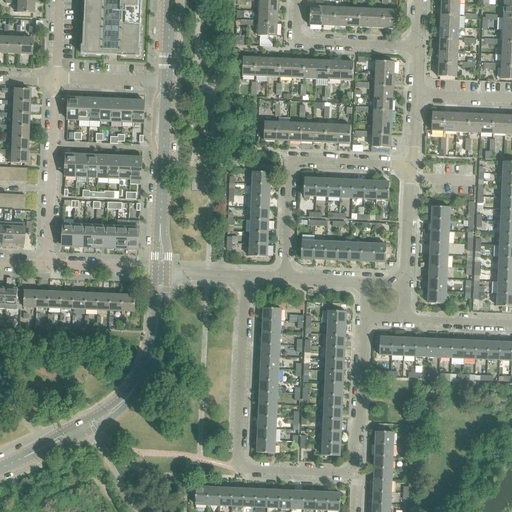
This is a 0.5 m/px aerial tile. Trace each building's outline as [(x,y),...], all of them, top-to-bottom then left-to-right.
[(85,0),(85,14),(84,24),(85,24),(84,46),(82,46),(82,55),(103,56),(104,56),(118,56),(118,57),(140,58),(141,49),(139,49),(140,26),(141,26),(141,10),(137,9),(137,0),(85,0)] [(278,1),(264,0),(259,0),(259,12),(278,13),(278,1)] [(33,14),(33,1),(17,1),(16,13),(21,13),(33,14)] [(460,5),(441,4),(440,16),(459,17),(460,5)] [(511,6),(504,6),(503,19),(511,19),(511,6)] [(310,26),(323,26),(324,8),(311,7),(310,26)] [(335,8),(324,8),(323,26),(334,27),(335,8)] [(348,9),(335,8),(334,27),(347,28),(348,9)] [(360,9),(348,9),(347,28),(359,28),(360,9)] [(372,10),(360,9),(359,28),(371,29),(372,10)] [(384,10),(372,10),(371,29),(383,29),(384,10)] [(397,11),(384,10),(383,29),(396,30),(397,11)] [(278,13),(259,12),(259,24),(277,25),(278,13)] [(459,17),(440,16),(440,28),(459,29),(459,17)] [(511,19),(503,19),(503,31),(511,31),(511,19)] [(277,25),(259,24),(258,37),(260,37),(272,37),(277,37),(277,25)] [(459,29),(440,28),(439,40),(458,41),(459,29)] [(511,31),(503,31),(502,43),(511,43),(511,31)] [(260,37),(259,47),(271,47),(272,37),(260,37)] [(19,38),(7,38),(6,54),(18,55),(19,38)] [(32,39),(19,38),(18,55),(31,55),(32,39)] [(458,41),(439,40),(439,53),(457,53),(458,41)] [(511,43),(502,43),(501,55),(511,55),(511,43)] [(457,53),(439,53),(438,65),(457,66),(457,53)] [(511,55),(501,55),(501,68),(511,67),(511,55)] [(242,77),(255,77),(256,59),(243,58),(242,77)] [(268,59),(256,59),(255,77),(267,78),(268,59)] [(280,60),(268,59),(267,78),(279,78),(280,60)] [(292,60),(280,60),(279,78),(292,79),(292,60)] [(304,61),(292,60),(292,79),(304,79),(304,61)] [(316,61),(304,61),(304,79),(315,80),(316,61)] [(329,62),(316,61),(315,80),(328,80),(329,62)] [(341,62),(329,62),(328,80),(340,81),(341,62)] [(354,63),(341,62),(340,81),(353,82),(354,63)] [(376,62),(375,74),(394,75),(394,63),(376,62)] [(457,66),(438,65),(438,77),(456,78),(457,66)] [(511,67),(501,68),(500,80),(511,80),(511,67)] [(394,75),(375,74),(375,86),(393,87),(394,75)] [(393,87),(375,86),(374,98),(393,99),(393,87)] [(13,89),(13,102),(29,102),(29,90),(13,89)] [(393,99),(374,98),(373,111),(392,111),(393,99)] [(79,121),(80,99),(68,99),(67,121),(79,121)] [(89,122),(90,100),(80,99),(79,121),(89,122)] [(100,122),(101,100),(90,100),(89,122),(100,122)] [(111,123),(112,101),(101,100),(100,122),(111,123)] [(122,123),(123,101),(112,101),(111,123),(122,123)] [(132,124),(134,102),(123,101),(122,123),(132,124)] [(29,102),(13,102),(12,114),(28,115),(29,102)] [(137,102),(134,102),(132,124),(144,124),(145,102),(137,102)] [(392,111),(373,111),(373,123),(392,124),(392,111)] [(431,132),(444,132),(444,114),(432,113),(431,132)] [(28,115),(12,114),(11,126),(28,127),(28,115)] [(456,114),(444,114),(444,132),(456,133),(456,114)] [(469,115),(456,114),(456,133),(468,133),(469,115)] [(481,115),(469,115),(468,133),(480,134),(481,115)] [(493,116),(481,115),(480,134),(492,134),(493,116)] [(505,116),(493,116),(492,134),(504,135),(505,116)] [(264,141),(276,142),(277,123),(265,123),(264,141)] [(289,124),(277,123),(276,142),(288,142),(289,124)] [(392,124),(373,123),(372,135),(391,136),(392,124)] [(302,124),(289,124),(288,142),(301,143),(302,124)] [(313,125),(302,124),(301,143),(313,143),(313,125)] [(326,125),(313,125),(313,143),(325,144),(326,125)] [(338,126),(326,125),(325,144),(337,144),(338,126)] [(28,127),(11,126),(11,139),(27,139),(28,127)] [(351,126),(338,126),(337,144),(350,145),(351,126)] [(391,136),(372,135),(372,148),(391,149),(391,136)] [(27,139),(11,139),(10,150),(27,151),(27,139)] [(27,151),(10,150),(10,163),(24,164),(26,164),(27,151)] [(76,178),(77,156),(66,155),(65,177),(76,178)] [(87,178),(88,156),(77,156),(76,178),(87,178)] [(98,179),(99,157),(88,156),(87,178),(98,179)] [(108,179),(109,157),(99,157),(98,179),(108,179)] [(119,180),(120,158),(109,157),(108,179),(119,180)] [(130,180),(131,158),(120,158),(119,180),(130,180)] [(141,181),(142,159),(131,158),(130,180),(141,181)] [(511,162),(503,162),(503,175),(511,175),(511,162)] [(253,173),(252,185),(270,186),(271,173),(253,173)] [(511,175),(503,175),(502,187),(511,187),(511,175)] [(304,197),(315,197),(316,180),(304,179),(304,197)] [(328,180),(316,180),(315,197),(328,198),(328,180)] [(340,181),(328,180),(328,198),(339,198),(340,181)] [(352,181),(340,181),(339,198),(351,199),(352,181)] [(364,182),(352,181),(351,199),(363,199),(364,182)] [(376,182),(364,182),(363,199),(375,200),(376,182)] [(389,183),(376,182),(375,200),(388,201),(389,183)] [(270,186),(252,185),(252,197),(270,197),(270,186)] [(511,187),(502,187),(502,199),(511,199),(511,187)] [(270,197),(252,197),(251,209),(269,210),(270,197)] [(511,199),(502,199),(501,211),(511,211),(511,199)] [(432,207),(431,220),(449,220),(450,208),(432,207)] [(269,210),(251,209),(251,221),(269,222),(269,210)] [(511,211),(501,211),(501,223),(511,223),(511,211)] [(449,220),(431,220),(431,232),(449,232),(449,220)] [(269,222),(251,221),(250,233),(268,234),(269,222)] [(13,223),(3,222),(2,248),(5,247),(5,244),(12,245),(13,223)] [(24,223),(13,223),(12,245),(19,245),(19,248),(22,248),(22,249),(23,249),(24,223)] [(511,223),(501,223),(500,235),(511,235),(511,223)] [(73,248),(74,226),(63,225),(62,247),(73,248)] [(84,248),(85,226),(74,226),(73,248),(84,248)] [(95,249),(96,227),(85,226),(84,248),(95,249)] [(105,249),(106,227),(96,227),(95,249),(105,249)] [(116,250),(117,228),(106,227),(105,249),(116,250)] [(127,250),(128,228),(117,228),(116,250),(127,250)] [(138,250),(139,229),(128,228),(127,250),(138,250)] [(449,232),(431,232),(430,244),(448,244),(449,232)] [(268,234),(250,233),(250,245),(267,245),(268,234)] [(511,235),(500,235),(500,247),(511,247),(511,235)] [(302,242),(301,259),(312,260),(313,242),(302,242)] [(325,243),(313,242),(312,260),(325,261),(325,243)] [(337,243),(325,243),(325,261),(337,261),(337,243)] [(349,244),(337,243),(337,261),(349,262),(349,244)] [(361,244),(349,244),(349,262),(361,262),(361,244)] [(373,245),(361,244),(361,262),(373,263),(373,245)] [(448,244),(430,244),(430,255),(448,256),(448,244)] [(267,245),(250,245),(249,257),(267,258),(267,245)] [(386,245),(373,245),(373,263),(386,263),(386,245)] [(511,247),(500,247),(499,259),(511,259),(511,247)] [(448,256),(430,255),(429,267),(447,268),(448,256)] [(511,259),(499,259),(499,270),(511,270),(511,259)] [(447,268),(429,267),(429,279),(447,280),(447,268)] [(511,270),(499,270),(498,282),(511,283),(511,270)] [(447,280),(429,279),(428,291),(446,292),(447,280)] [(511,283),(498,282),(497,295),(511,295),(511,283)] [(21,302),(21,290),(17,290),(17,289),(11,289),(11,284),(6,284),(6,289),(5,310),(16,310),(17,302),(21,302)] [(24,308),(36,308),(37,292),(24,291),(24,308)] [(446,292),(428,291),(428,304),(445,305),(446,292)] [(49,292),(37,292),(36,308),(48,309),(49,292)] [(61,293),(49,292),(48,309),(60,309),(61,293)] [(74,294),(61,293),(60,309),(73,310),(74,294)] [(86,294),(74,294),(73,310),(85,311),(86,294)] [(98,295),(86,294),(85,311),(97,311),(98,295)] [(110,295),(98,295),(97,311),(110,312),(110,295)] [(123,296),(110,295),(110,312),(122,312),(123,296)] [(511,295),(497,295),(497,307),(511,307),(511,295)] [(135,296),(123,296),(122,312),(134,313),(135,296)] [(281,322),(281,310),(281,303),(264,303),(264,309),(263,309),(263,321),(281,322)] [(328,312),(328,324),(346,325),(346,312),(340,312),(332,312),(328,312)] [(281,322),(263,321),(262,332),(280,333),(281,322)] [(346,325),(328,324),(327,336),(345,336),(346,325)] [(280,333),(262,332),(262,345),(280,346),(280,333)] [(345,336),(327,336),(327,348),(345,349),(345,336)] [(392,356),(392,338),(380,338),(379,356),(392,356)] [(404,339),(392,338),(392,356),(403,357),(404,339)] [(416,339),(404,339),(403,357),(415,357),(416,339)] [(428,340),(416,339),(415,357),(428,358),(428,340)] [(441,341),(428,340),(428,358),(440,358),(441,341)] [(453,341),(441,341),(440,358),(452,359),(453,341)] [(464,342),(453,341),(452,359),(464,359),(464,342)] [(476,342),(464,342),(464,359),(476,360),(476,342)] [(488,343),(476,342),(476,360),(487,360),(488,343)] [(501,343),(488,343),(487,360),(500,361),(501,343)] [(511,345),(511,343),(501,343),(500,361),(511,361),(511,345)] [(280,346),(262,345),(261,357),(279,357),(280,346)] [(345,349),(327,348),(326,360),(344,360),(345,349)] [(279,357),(261,357),(261,369),(278,369),(279,357)] [(344,360),(326,360),(326,372),(343,372),(344,360)] [(278,369),(261,369),(260,380),(278,381),(278,369)] [(343,372),(326,372),(325,383),(343,384),(343,372)] [(278,381),(260,380),(260,393),(277,394),(278,381)] [(343,384),(325,383),(325,396),(342,396),(343,384)] [(277,394),(260,393),(259,405),(277,405),(277,394)] [(342,396),(325,396),(324,408),(342,408),(342,396)] [(277,405),(259,405),(258,417),(276,418),(277,405)] [(342,408),(324,408),(324,420),(341,421),(342,408)] [(276,418),(258,417),(258,429),(276,429),(276,418)] [(341,421),(324,420),(323,431),(341,432),(341,421)] [(276,429),(258,429),(257,441),(275,442),(276,429)] [(341,432),(323,431),(323,444),(340,445),(341,432)] [(376,432),(375,445),(393,445),(394,433),(376,432)] [(275,442),(257,441),(257,453),(275,454),(275,442)] [(340,445),(323,444),(322,456),(340,457),(340,445)] [(393,445),(375,445),(375,457),(393,457),(393,445)] [(393,457),(375,457),(374,468),(392,469),(393,457)] [(392,469),(374,468),(374,480),(391,481),(392,469)] [(391,481),(374,480),(373,492),(391,493),(391,481)] [(195,505),(208,506),(208,488),(196,488),(195,505)] [(220,489),(208,488),(208,506),(220,506),(220,489)] [(232,489),(220,489),(220,506),(231,507),(232,489)] [(244,490),(232,489),(231,507),(244,507),(244,490)] [(256,490),(244,490),(244,507),(256,508),(256,490)] [(269,491),(256,490),(256,508),(268,508),(269,491)] [(280,491),(269,491),(268,508),(280,509),(280,491)] [(292,492),(280,491),(280,509),(292,510),(292,492)] [(304,492),(292,492),(292,510),(303,510),(304,492)] [(316,493),(304,492),(303,510),(315,511),(316,493)] [(391,493),(373,492),(373,505),(390,506),(391,493)] [(328,493),(316,493),(315,511),(327,511),(328,493)] [(340,494),(328,493),(327,511),(340,511),(340,494)]
